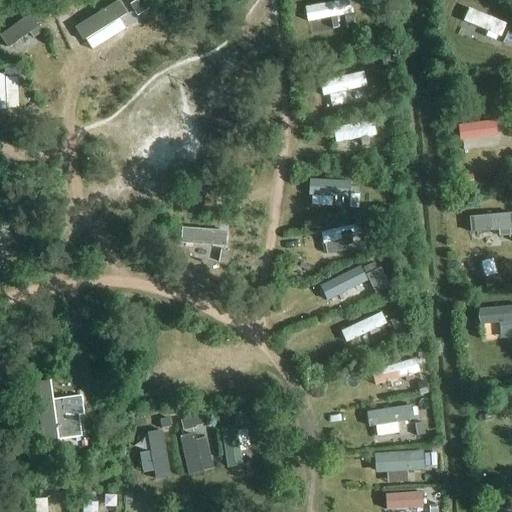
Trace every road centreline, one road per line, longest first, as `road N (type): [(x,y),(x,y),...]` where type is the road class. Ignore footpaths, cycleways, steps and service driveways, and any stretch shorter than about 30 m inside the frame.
road 1 (track): [(0,143),(17,154),(66,160),(119,276),(208,308),(282,367),(309,433),(311,511)]
road 2 (track): [(256,340),(286,111),(272,0)]
road 3 (track): [(0,299),(119,276)]
